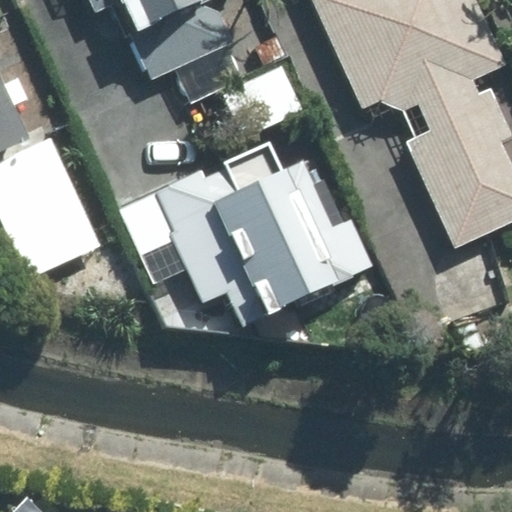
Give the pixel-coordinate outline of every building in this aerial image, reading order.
[(87,0),(108,40),(188,0),(87,0)] [(511,134),(511,109),(459,0),(284,0),(280,2),(339,126),(368,112),(392,161),(373,170),(422,273),(511,229),(511,227),(475,152),(511,134)] [(0,37),(0,256),(1,260),(88,218),(0,37)] [(163,206),(137,216),(184,341),(328,286),(290,188),(260,199),(209,66),(146,90),(176,170),(153,179),(163,206)] [(39,511),(28,501),(17,511),(39,511)]
